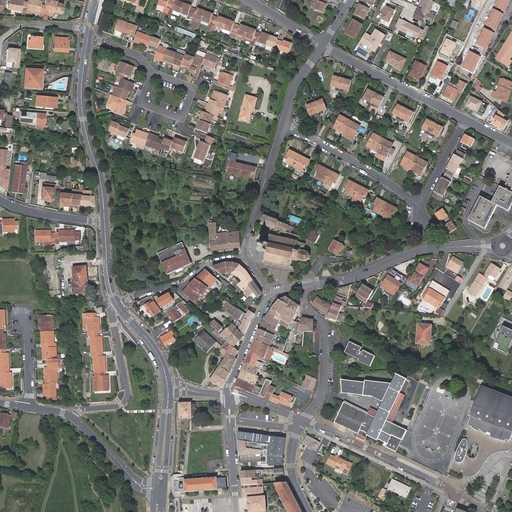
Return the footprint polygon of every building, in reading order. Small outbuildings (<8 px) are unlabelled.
[(22,10),(25,10),(25,8),(27,1),(23,0),(8,0),(7,7),(22,10)] [(39,13),(38,16),(42,16),(43,11),(45,4),(41,3),(42,0),(41,0),(26,0),(27,1),(25,8),(39,11),(39,13)] [(45,0),(45,4),(43,11),(48,12),(48,9),(62,12),(64,2),(55,0),(45,0)] [(169,14),(173,2),(170,1),(170,0),(162,0),(158,10),(165,12),(169,14)] [(321,12),(325,0),(315,0),(312,8),(321,12)] [(434,19),(435,16),(429,14),(434,2),(429,0),(425,0),(421,9),(417,7),(412,18),(421,22),(424,15),(434,19)] [(450,9),(454,0),(446,0),(444,4),(448,5),(447,7),(450,9)] [(510,0),(498,0),(495,7),(505,12),(510,0)] [(181,14),(185,5),(176,2),(176,3),(173,2),(169,14),(172,15),(172,14),(173,11),(181,14)] [(364,19),(368,10),(368,8),(359,4),(354,14),(364,19)] [(185,5),(181,14),(192,18),(195,10),(192,9),(192,8),(185,5)] [(388,21),(393,9),(385,6),(380,17),(388,21)] [(504,14),(493,9),(485,26),(496,31),(504,14)] [(191,20),(202,24),(206,13),(198,10),(198,11),(195,10),(192,18),(191,20)] [(206,13),(202,24),(209,27),(208,30),(211,31),(216,18),(213,17),(214,16),(206,13)] [(124,30),(124,31),(131,34),(132,32),(135,33),(138,25),(127,21),(128,19),(122,16),(117,27),(124,30)] [(217,27),(224,30),(227,20),(220,18),(220,19),(216,18),(211,31),(215,32),(217,27)] [(354,38),(363,25),(355,19),(351,24),(352,25),(347,33),(354,38)] [(399,19),(394,28),(421,40),(427,27),(426,27),(427,26),(425,25),(424,26),(422,30),(399,19)] [(230,37),(233,38),(238,26),(235,25),(235,23),(227,20),(224,30),(231,32),(230,37)] [(243,37),(245,38),(249,28),(241,26),(241,27),(238,26),(233,38),(242,41),(243,37)] [(249,28),(245,38),(256,42),(259,34),(256,33),(256,31),(249,28)] [(494,33),(484,28),(477,45),(486,49),(494,33)] [(363,32),(358,41),(367,47),(372,51),(383,35),(374,29),(369,36),(363,32)] [(154,36),(140,30),(136,39),(151,45),(151,44),(154,36)] [(256,42),(267,46),(271,36),(262,33),(262,34),(259,34),(256,42)] [(511,33),(498,56),(507,62),(508,60),(511,56),(511,33)] [(151,44),(160,47),(161,44),(163,39),(154,36),(151,44)] [(271,36),(267,46),(278,50),(281,42),(277,40),(278,39),(271,36)] [(29,44),(27,44),(27,49),(40,50),(40,39),(29,38),(29,42),(29,44)] [(63,41),(63,39),(53,38),(53,52),(66,52),(66,41),(65,41),(63,41)] [(457,43),(447,39),(441,53),(450,57),(457,43)] [(281,42),(278,50),(281,51),(288,53),(292,44),(284,41),(283,43),(281,42)] [(160,47),(158,53),(157,56),(165,59),(166,59),(170,47),(165,45),(161,44),(160,47)] [(179,50),(170,47),(166,59),(169,60),(170,59),(175,60),(178,52),(179,50)] [(205,62),(207,57),(209,50),(200,47),(197,55),(193,65),(192,67),(192,68),(198,70),(198,69),(199,68),(202,69),(205,62)] [(19,50),(6,49),(5,63),(13,63),(12,69),(17,69),(19,50)] [(390,49),(385,57),(386,58),(386,59),(393,62),(392,64),(399,67),(405,57),(390,49)] [(481,56),(470,51),(463,67),(474,72),(481,56)] [(178,63),(183,65),(187,55),(178,52),(175,60),(174,62),(178,63)] [(187,55),(183,65),(187,67),(188,66),(188,63),(193,65),(197,55),(188,52),(187,55)] [(219,57),(208,52),(207,57),(205,62),(215,66),(216,66),(219,57)] [(507,62),(498,56),(496,59),(505,65),(507,62)] [(436,75),(435,77),(440,80),(446,66),(441,63),(442,60),(439,58),(431,73),(436,75)] [(132,76),(136,65),(123,60),(117,74),(119,75),(120,75),(121,76),(123,77),(124,77),(125,77),(127,74),(132,76)] [(419,79),(426,64),(417,60),(409,74),(419,79)] [(222,80),(221,83),(230,87),(235,89),(236,85),(231,83),(237,70),(227,66),(226,71),(222,80)] [(40,82),(41,72),(41,71),(27,70),(26,81),(24,81),(23,88),(39,89),(40,82)] [(45,74),(45,72),(41,72),(40,82),(39,89),(23,88),(23,91),(42,91),(43,74),(45,74)] [(8,91),(10,74),(3,73),(1,90),(8,91)] [(347,89),(350,79),(333,74),(330,84),(335,86),(335,88),(342,90),(343,88),(347,89)] [(132,90),(133,90),(136,82),(125,77),(124,77),(123,77),(121,81),(120,85),(122,86),(132,90)] [(498,78),(492,91),(495,92),(498,86),(499,86),(502,80),(498,78)] [(451,100),(457,90),(461,93),(466,84),(458,80),(455,86),(449,82),(441,95),(451,100)] [(476,80),(473,88),(481,91),(485,84),(476,80)] [(505,102),(511,89),(509,88),(509,86),(511,82),(507,80),(507,82),(502,80),(499,86),(498,86),(495,92),(492,91),(490,96),(505,102)] [(431,85),(427,82),(423,89),(428,91),(431,85)] [(122,96),(128,99),(132,90),(122,86),(120,85),(117,84),(113,93),(116,94),(119,95),(121,96),(122,96)] [(378,105),(383,95),(368,87),(362,97),(367,99),(366,101),(372,105),(374,103),(378,105)] [(221,105),(225,107),(228,99),(225,98),(227,92),(218,89),(215,98),(213,97),(212,101),(221,105)] [(115,110),(116,111),(125,114),(130,99),(128,99),(122,96),(121,96),(119,99),(117,98),(114,106),(116,107),(115,110)] [(246,96),(241,119),(250,121),(252,108),(255,109),(257,98),(246,96)] [(55,109),(56,99),(35,97),(34,107),(55,109)] [(327,108),(323,97),(307,103),(311,114),(315,113),(316,115),(323,112),(322,110),(327,108)] [(465,106),(476,111),(482,115),(487,106),(481,102),(470,97),(465,106)] [(218,114),(221,105),(212,101),(211,101),(209,107),(208,110),(216,113),(218,114)] [(407,120),(412,111),(397,103),(392,112),(396,114),(395,117),(402,120),(403,118),(407,120)] [(201,118),(213,122),(216,113),(208,110),(205,109),(201,118)] [(491,124),(502,130),(507,121),(497,116),(500,112),(498,111),(491,124)] [(34,117),(34,114),(20,113),(19,122),(37,124),(37,129),(42,129),(43,118),(34,117)] [(352,138),(359,125),(340,114),(333,127),(352,138)] [(200,127),(209,131),(213,122),(201,118),(200,121),(202,122),(200,127)] [(441,126),(426,118),(421,127),(425,130),(420,139),(423,141),(426,136),(427,133),(430,135),(431,133),(436,136),(441,126)] [(116,120),(113,129),(130,135),(132,128),(123,124),(123,123),(116,120)] [(138,132),(135,132),(132,140),(140,142),(147,145),(147,143),(151,134),(147,133),(147,134),(138,131),(138,132)] [(147,143),(162,149),(164,145),(166,140),(166,139),(160,137),(158,136),(158,134),(152,131),(151,134),(147,143)] [(386,156),(393,143),(373,132),(366,145),(386,156)] [(213,143),(216,136),(210,134),(207,141),(203,139),(200,147),(200,148),(197,156),(205,159),(212,142),(213,143)] [(467,151),(473,139),(463,134),(459,142),(462,143),(460,147),(467,151)] [(190,140),(186,139),(181,137),(177,136),(176,139),(174,145),(186,150),(190,140)] [(172,149),(174,145),(176,139),(172,138),(172,139),(167,137),(166,139),(166,140),(164,145),(172,149)] [(5,168),(6,151),(0,149),(0,170),(0,171),(1,171),(1,180),(1,187),(8,191),(10,169),(5,168)] [(307,165),(310,159),(290,149),(287,154),(289,155),(286,161),(302,169),(305,164),(307,165)] [(449,161),(458,166),(464,154),(456,150),(454,155),(453,154),(449,161)] [(420,175),(427,162),(407,151),(400,164),(420,175)] [(257,165),(230,158),(227,170),(254,178),(257,165)] [(444,173),(452,177),(458,166),(449,161),(446,169),(444,173)] [(336,180),(339,174),(319,164),(316,169),(319,171),(316,176),(331,184),(334,179),(336,180)] [(12,191),(23,192),(24,187),(26,166),(14,165),(12,191)] [(511,170),(502,189),(511,193),(511,170)] [(39,172),(39,179),(55,180),(55,184),(43,183),(42,199),(47,200),(47,198),(53,199),(54,188),(60,188),(61,175),(39,172)] [(441,177),(437,184),(446,189),(452,177),(444,173),(442,178),(441,177)] [(366,195),(369,190),(349,179),(348,179),(344,186),(347,187),(345,192),(352,197),(350,200),(358,204),(360,200),(364,194),(366,195)] [(434,193),(432,197),(439,201),(446,189),(437,184),(433,192),(434,193)] [(80,190),(73,190),(72,194),(70,204),(76,204),(76,208),(79,208),(80,205),(81,196),(82,196),(82,190),(83,185),(81,185),(80,190)] [(511,193),(502,189),(499,187),(491,202),(480,197),(468,220),(484,228),(496,206),(507,212),(511,202),(511,193)] [(94,207),(93,196),(90,196),(90,191),(82,190),(82,196),(81,196),(80,205),(94,207)] [(59,202),(70,204),(72,194),(60,192),(59,202)] [(392,213),(395,207),(376,196),(373,202),(375,203),(372,209),(387,218),(390,212),(392,213)] [(444,226),(448,233),(455,229),(451,223),(456,220),(453,216),(449,220),(442,210),(435,214),(440,221),(441,220),(445,226),(444,226)] [(278,220),(265,215),(261,224),(285,233),(288,225),(278,221),(278,220)] [(15,222),(15,219),(3,219),(3,221),(3,223),(0,223),(0,232),(3,233),(3,231),(15,231),(15,229),(15,222)] [(227,248),(239,248),(237,232),(217,233),(216,223),(209,223),(210,250),(227,249),(227,248)] [(317,234),(318,233),(309,230),(305,239),(313,242),(317,234)] [(52,244),(55,244),(55,236),(52,236),(52,233),(52,231),(36,231),(36,242),(43,242),(52,242),(52,244)] [(55,236),(55,244),(59,244),(59,242),(67,242),(75,242),(75,231),(59,231),(59,233),(59,235),(55,236)] [(317,234),(313,242),(326,248),(331,240),(326,238),(327,235),(323,233),(322,236),(317,234)] [(304,251),(305,243),(298,242),(298,240),(296,241),(293,240),(293,238),(290,237),(289,239),(288,239),(289,238),(287,238),(287,239),(280,237),(281,236),(279,236),(279,237),(271,235),(272,234),(270,234),(270,235),(269,235),(268,236),(269,236),(268,244),(262,242),(262,241),(261,241),(260,242),(259,242),(259,243),(260,243),(259,249),(258,249),(257,250),(259,250),(258,252),(260,252),(260,251),(266,252),(264,260),(263,260),(263,261),(264,261),(264,262),(265,262),(265,261),(274,263),(273,264),(275,265),(275,263),(282,265),(282,266),(283,266),(283,265),(289,267),(289,268),(291,268),(291,267),(292,267),(292,266),(291,266),(293,260),(294,260),(294,259),(298,260),(298,261),(299,261),(299,260),(303,261),(303,262),(304,262),(304,261),(307,261),(307,262),(309,262),(308,261),(310,259),(311,260),(311,259),(310,258),(311,257),(312,257),(312,256),(311,256),(310,254),(311,253),(310,252),(309,253),(307,252),(307,251),(306,251),(306,252),(304,251)] [(340,244),(331,239),(331,240),(326,248),(336,253),(340,244)] [(191,263),(182,242),(157,253),(167,274),(191,263)] [(447,268),(453,272),(455,268),(458,270),(462,264),(453,258),(449,264),(447,268)] [(238,272),(241,265),(235,262),(230,263),(230,264),(223,264),(223,263),(218,264),(212,266),(228,279),(230,276),(235,272),(238,272)] [(483,276),(482,275),(470,293),(475,296),(488,277),(489,275),(494,278),(500,270),(490,264),(483,276)] [(248,272),(241,265),(238,272),(235,272),(235,273),(243,282),(241,284),(239,282),(237,284),(242,289),(249,295),(255,290),(259,295),(260,294),(262,293),(254,280),(248,272)] [(405,277),(405,278),(410,281),(417,285),(427,269),(420,265),(410,280),(405,277)] [(89,292),(86,266),(74,267),(75,282),(73,282),(73,287),(72,287),(70,288),(70,289),(70,291),(70,292),(71,293),(73,294),(89,292)] [(504,290),(511,277),(511,269),(509,268),(498,286),(504,290)] [(206,269),(196,279),(197,279),(198,280),(208,286),(215,277),(206,269)] [(404,278),(405,278),(405,277),(408,272),(402,269),(398,275),(404,278)] [(470,293),(482,275),(479,273),(467,291),(470,293)] [(385,291),(393,296),(400,285),(401,284),(387,276),(382,284),(387,288),(385,291)] [(211,288),(218,279),(215,277),(208,286),(210,287),(211,288)] [(410,281),(405,278),(404,278),(401,284),(400,285),(413,292),(417,285),(410,281)] [(197,279),(189,287),(192,288),(198,280),(197,279)] [(230,284),(224,279),(222,282),(230,289),(233,285),(231,283),(230,284)] [(210,287),(198,280),(192,288),(202,295),(203,296),(204,296),(210,287)] [(428,289),(443,299),(447,293),(430,282),(426,288),(428,289)] [(367,300),(373,292),(362,285),(357,293),(367,300)] [(198,304),(203,296),(202,295),(192,288),(189,287),(185,294),(198,304)] [(211,288),(210,287),(204,296),(206,298),(212,289),(211,288)] [(419,299),(422,300),(428,290),(425,289),(419,299)] [(437,309),(443,299),(428,289),(428,290),(422,300),(421,301),(435,310),(433,313),(439,317),(442,312),(437,309)] [(507,300),(511,294),(505,290),(501,296),(507,300)] [(169,292),(156,299),(160,308),(173,300),(169,292)] [(357,293),(355,297),(365,304),(367,300),(357,293)] [(279,300),(272,309),(285,317),(282,323),(280,326),(279,328),(286,331),(294,316),(300,305),(286,297),(279,300)] [(326,314),(325,316),(328,317),(328,316),(332,307),(326,303),(318,298),(313,305),(326,314)] [(232,303),(225,299),(220,306),(227,310),(232,303)] [(335,299),(333,303),(341,307),(343,307),(345,302),(335,299)] [(152,306),(150,302),(145,306),(152,317),(160,311),(155,304),(152,306)] [(190,310),(181,302),(177,305),(185,313),(190,310)] [(232,303),(227,310),(233,314),(238,307),(232,303)] [(333,303),(332,307),(328,316),(337,319),(337,318),(339,312),(341,307),(333,303)] [(178,308),(177,305),(168,311),(175,322),(182,317),(177,310),(178,309),(178,308)] [(257,314),(253,311),(249,308),(246,312),(238,307),(233,314),(232,316),(237,320),(237,321),(241,324),(238,330),(244,335),(257,314)] [(285,317),(272,309),(268,315),(280,321),(279,323),(280,323),(281,322),(282,323),(285,317)] [(86,314),(86,318),(88,317),(88,326),(89,333),(97,332),(100,332),(99,317),(97,317),(95,317),(94,313),(86,314)] [(44,331),(54,331),(54,327),(51,327),(51,314),(39,314),(39,327),(41,327),(44,327),(44,331)] [(268,315),(265,320),(278,325),(279,323),(280,321),(268,315)] [(293,334),(297,335),(298,331),(304,332),(303,342),(306,332),(306,318),(302,318),(301,323),(297,322),(293,334)] [(232,324),(228,321),(226,319),(225,321),(226,322),(223,324),(228,328),(232,324)] [(278,332),(279,328),(278,327),(277,328),(276,328),(278,325),(265,320),(262,324),(259,329),(275,335),(278,337),(280,337),(281,333),(278,332)] [(215,321),(211,325),(222,335),(221,336),(227,341),(234,347),(240,341),(227,329),(225,331),(215,321)] [(238,330),(232,324),(228,328),(227,329),(240,341),(245,336),(244,335),(238,330)] [(158,335),(165,330),(162,325),(154,330),(158,335)] [(414,344),(421,345),(428,333),(429,327),(415,326),(414,344)] [(511,339),(511,330),(502,326),(492,348),(506,354),(511,339)] [(167,329),(165,330),(158,335),(163,341),(163,340),(166,345),(174,340),(167,329)] [(259,329),(257,335),(273,340),(276,341),(277,338),(277,339),(278,337),(275,335),(259,329)] [(194,340),(207,352),(213,345),(225,357),(219,366),(230,373),(237,359),(235,358),(230,353),(229,354),(222,347),(204,330),(194,340)] [(47,347),(56,346),(56,343),(54,343),(54,331),(44,331),(41,331),(41,343),(47,343),(47,347)] [(97,332),(89,333),(89,337),(91,337),(92,345),(92,352),(101,351),(103,351),(102,337),(100,337),(97,337),(97,332)] [(313,350),(313,332),(306,332),(303,342),(303,346),(307,346),(307,350),(313,350)] [(255,340),(270,346),(271,345),(273,340),(257,335),(255,340)] [(255,340),(250,352),(266,358),(265,359),(269,361),(273,350),(289,356),(290,354),(283,351),(280,350),(278,349),(270,346),(255,340)] [(227,341),(222,347),(229,354),(230,353),(235,358),(239,351),(234,347),(227,341)] [(347,353),(350,354),(356,344),(352,342),(347,353)] [(360,361),(365,363),(372,352),(356,344),(350,354),(361,360),(360,361)] [(45,359),(47,359),(49,359),(49,363),(59,362),(61,362),(66,362),(65,359),(60,359),(60,354),(56,354),(56,346),(47,347),(45,347),(44,347),(45,359)] [(9,368),(11,368),(10,353),(8,353),(5,353),(5,349),(0,349),(0,368),(5,368),(9,368)] [(101,351),(92,352),(92,356),(94,356),(95,371),(104,371),(106,371),(106,370),(105,356),(103,356),(101,356),(101,351)] [(250,352),(245,364),(261,370),(262,370),(264,371),(265,370),(261,368),(263,363),(258,361),(259,357),(265,359),(266,358),(250,352)] [(372,352),(365,363),(372,367),(378,355),(372,352)] [(47,379),(57,379),(57,367),(59,367),(59,362),(49,363),(49,367),(47,367),(45,367),(45,379),(47,379)] [(261,370),(245,364),(243,370),(258,377),(260,377),(262,370),(261,370)] [(219,366),(215,373),(226,380),(230,373),(219,366)] [(0,368),(0,372),(1,389),(12,388),(11,372),(9,372),(6,372),(5,368),(0,368)] [(239,378),(255,385),(258,377),(243,370),(239,378)] [(104,371),(95,371),(95,376),(97,375),(98,391),(109,391),(108,375),(106,375),(104,375),(104,371)] [(215,373),(209,381),(221,389),(226,380),(215,373)] [(398,393),(406,378),(395,373),(391,383),(364,380),(364,382),(340,380),(341,392),(372,395),(382,400),(377,411),(375,417),(367,413),(343,402),(333,423),(357,434),(359,430),(367,433),(366,435),(377,440),(378,439),(387,443),(386,447),(396,451),(406,431),(391,424),(385,421),(398,393)] [(306,382),(304,388),(313,392),(317,379),(307,375),(305,381),(306,382)] [(251,393),(255,385),(239,378),(236,387),(251,393)] [(57,383),(57,379),(47,379),(48,383),(45,383),(43,383),(43,396),(55,396),(55,388),(55,383),(57,383)] [(271,386),(272,382),(265,380),(262,388),(261,390),(260,392),(259,394),(258,396),(277,404),(277,403),(290,408),(292,402),(291,402),(293,397),(281,392),(279,397),(272,394),(275,388),(271,386)] [(259,389),(260,387),(255,385),(251,393),(257,395),(258,393),(259,394),(260,392),(261,390),(259,389)] [(468,475),(474,473),(477,471),(485,457),(490,452),(498,448),(503,447),(507,448),(511,447),(511,446),(511,398),(482,387),(473,411),(471,412),(471,414),(471,415),(450,470),(463,475),(468,475)] [(391,424),(404,396),(398,393),(385,421),(391,424)] [(196,404),(179,405),(180,419),(193,418),(193,417),(197,416),(197,411),(198,411),(197,408),(196,408),(196,404)] [(375,417),(377,411),(373,408),(367,413),(375,417)] [(8,415),(0,413),(0,426),(8,427),(10,419),(7,418),(8,415)] [(367,433),(359,430),(357,434),(356,437),(364,441),(366,435),(367,433)] [(261,444),(263,435),(238,433),(240,456),(262,456),(263,451),(247,448),(247,442),(261,444)] [(269,445),(271,437),(263,435),(261,444),(269,445)] [(307,437),(320,444),(320,443),(307,436),(307,437)] [(286,439),(271,437),(269,445),(268,456),(268,465),(284,465),(284,458),(286,439)] [(317,450),(320,444),(307,437),(303,444),(316,451),(317,450)] [(330,466),(335,468),(342,472),(342,473),(346,475),(351,464),(346,461),(345,462),(335,457),(334,458),(330,456),(326,463),(331,465),(330,466)] [(260,470),(241,472),(241,479),(256,478),(261,478),(260,470)] [(369,484),(377,488),(382,477),(368,470),(365,477),(368,478),(370,474),(373,476),(369,484)] [(181,489),(181,492),(181,493),(218,490),(218,489),(217,481),(217,478),(180,480),(181,484),(181,489)] [(217,478),(217,481),(218,489),(227,489),(226,478),(217,478)] [(405,496),(409,487),(392,479),(387,487),(405,496)] [(301,511),(286,483),(280,483),(283,489),(282,492),(291,511),(301,511)] [(265,511),(266,511),(267,511),(266,497),(265,497),(264,484),(244,485),(244,488),(242,489),(243,499),(248,498),(249,511),(265,511)]
